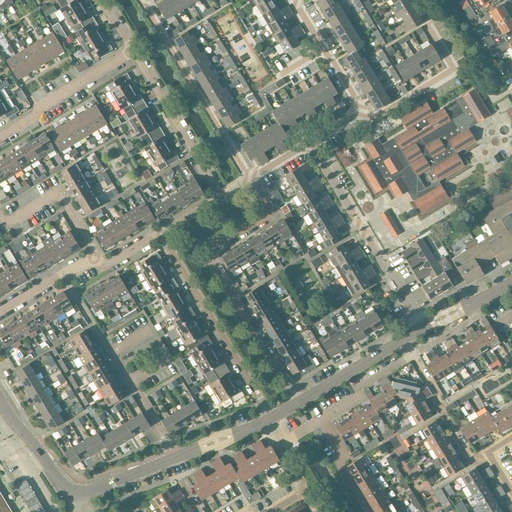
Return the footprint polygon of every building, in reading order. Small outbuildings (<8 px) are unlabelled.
[(59,9),(65,18),(83,8),(78,0),(62,0),(57,3),(61,8),(59,9)] [(174,16),(164,0),(163,0),(155,5),(156,7),(165,21),(174,16)] [(176,0),(164,0),(174,16),(182,10),(176,0)] [(188,0),(176,0),(182,10),(191,5),(188,0)] [(252,8),(251,8),(257,18),(261,15),(276,6),(273,1),(275,0),(265,0),(256,6),(252,8)] [(319,0),(316,2),(321,11),(336,2),(335,0),(319,0)] [(395,8),(391,10),(394,15),(411,5),(408,0),(399,0),(392,4),(395,8)] [(462,0),(460,1),(459,2),(462,8),(464,7),(468,4),(465,0),(462,0)] [(468,0),(471,4),(474,3),(478,9),(483,6),(492,0),(468,0)] [(336,2),(321,11),(327,20),(342,11),(336,2)] [(47,9),(48,9),(45,4),(40,7),(43,12),(47,9)] [(479,27),(482,31),(508,15),(501,4),(490,11),(494,18),(479,27)] [(401,17),(403,22),(417,14),(411,5),(394,15),(397,20),(401,17)] [(261,15),(267,24),(290,10),(288,6),(279,11),(276,6),(261,15)] [(83,8),(65,18),(70,27),(73,33),(75,32),(94,20),(91,14),(88,16),(83,8)] [(287,25),(284,20),(293,15),(290,10),(267,24),(270,29),(267,31),(269,36),(273,34),(287,25)] [(342,11),(327,20),(332,29),(347,20),(342,11)] [(417,14),(403,22),(406,26),(402,28),(405,33),(422,23),(417,14)] [(511,22),(508,15),(482,31),(484,36),(499,27),(503,33),(511,27),(511,22)] [(77,38),(82,47),(100,36),(95,27),(97,25),(94,20),(75,32),(78,37),(77,38)] [(347,20),(332,29),(337,38),(352,28),(347,20)] [(176,26),(177,29),(171,32),(174,36),(180,32),(179,32),(183,30),(179,24),(176,26)] [(273,34),(278,43),(301,29),(299,25),(290,30),(287,25),(273,34)] [(352,28),(337,38),(343,46),(358,37),(352,28)] [(301,29),(278,43),(284,52),(299,44),(296,38),(304,33),(301,29)] [(479,33),(476,35),(479,40),(482,39),(485,37),(484,36),(482,31),(479,33)] [(52,32),(43,38),(54,56),(64,51),(52,32)] [(173,40),(178,49),(195,38),(193,34),(189,36),(186,32),(173,40)] [(496,53),(497,54),(508,48),(511,53),(511,52),(511,33),(498,42),(499,45),(494,49),(496,53)] [(66,37),(61,41),(64,46),(71,42),(68,36),(66,37)] [(100,36),(82,47),(88,56),(89,55),(92,60),(99,56),(100,56),(112,49),(108,43),(105,44),(100,36)] [(258,36),(253,39),(256,44),(261,41),(258,36)] [(358,37),(343,46),(348,55),(358,49),(363,46),(358,37)] [(43,38),(34,44),(45,62),(54,56),(43,38)] [(178,49),(184,58),(197,50),(194,45),(198,43),(195,38),(178,49)] [(4,43),(10,53),(13,51),(7,41),(4,43)] [(34,44),(24,49),(35,68),(45,62),(34,44)] [(432,44),(422,50),(431,64),(440,59),(441,59),(432,44)] [(24,49),(15,55),(26,74),(35,68),(24,49)] [(348,55),(344,58),(349,67),(363,58),(358,49),(348,55)] [(184,58),(189,67),(206,57),(204,53),(200,55),(197,50),(184,58)] [(422,50),(413,55),(422,70),(431,64),(422,50)] [(26,74),(15,55),(6,60),(5,61),(17,79),(26,74)] [(413,55),(405,60),(414,75),(422,70),(413,55)] [(189,67),(194,75),(208,67),(205,63),(209,60),(206,57),(189,67)] [(363,58),(349,67),(354,76),(369,67),(363,58)] [(414,75),(405,60),(396,66),(405,81),(414,75)] [(76,67),(79,72),(88,67),(85,61),(76,67)] [(194,75),(200,84),(217,74),(214,69),(210,71),(208,67),(194,75)] [(369,67),(354,76),(359,84),(374,76),(369,67)] [(109,91),(115,100),(133,89),(127,81),(130,79),(127,73),(114,81),(107,85),(110,90),(109,91)] [(200,84),(205,93),(218,85),(216,81),(220,78),(217,74),(200,84)] [(374,76),(359,84),(365,93),(379,84),(374,76)] [(275,82),(278,88),(285,83),(282,78),(275,82)] [(309,89),(318,104),(324,101),(329,109),(337,104),(332,96),(337,93),(327,78),(309,89)] [(236,81),(230,84),(232,89),(239,85),(236,80),(236,81)] [(258,93),(261,98),(277,88),(274,83),(258,93)] [(379,84),(365,93),(370,102),(385,93),(379,84)] [(205,93),(210,102),(227,92),(225,87),(221,89),(218,85),(205,93)] [(381,145),(377,138),(364,146),(371,159),(358,167),(374,193),(387,185),(395,198),(408,190),(410,194),(422,213),(448,198),(437,180),(464,165),(457,153),(477,141),(469,128),(472,126),(492,115),(476,88),(433,114),(425,101),(398,117),(406,130),(381,145)] [(121,108),(124,113),(144,101),(140,96),(138,98),(133,89),(115,100),(120,109),(121,108)] [(318,104),(309,89),(290,100),(300,116),(305,113),(310,121),(318,116),(313,108),(318,104)] [(210,102),(216,110),(229,102),(226,98),(230,96),(227,92),(210,102)] [(252,93),(245,97),(248,103),(251,101),(255,98),(254,96),(252,93)] [(385,93),(370,102),(376,111),(390,102),(385,93)] [(266,108),(252,116),(255,121),(271,112),(273,111),(265,99),(262,101),(266,108)] [(10,109),(4,100),(2,101),(0,102),(0,115),(3,114),(7,119),(8,118),(15,114),(19,112),(15,106),(10,109)] [(290,100),(271,112),(277,122),(281,127),(286,124),(292,132),(300,127),(294,119),(300,116),(290,100)] [(126,119),(132,129),(150,118),(145,109),(147,107),(144,101),(124,113),(128,119),(126,119)] [(229,102),(216,110),(221,119),(238,109),(241,107),(238,102),(231,106),(229,102)] [(95,105),(86,111),(97,129),(107,123),(96,105),(95,105)] [(238,109),(221,119),(226,128),(240,120),(237,116),(241,114),(238,109)] [(86,111),(77,116),(88,135),(97,129),(86,111)] [(107,116),(110,122),(116,119),(112,113),(107,116)] [(77,116),(67,122),(78,141),(88,135),(77,116)] [(139,137),(142,142),(161,130),(158,125),(155,126),(150,118),(132,129),(137,138),(139,137)] [(67,122),(58,128),(69,146),(78,141),(67,122)] [(287,137),(281,127),(277,122),(259,133),(268,148),(274,145),(279,154),(286,149),(281,141),(287,137)] [(69,146),(58,128),(49,134),(60,152),(69,146)] [(143,148),(149,157),(167,146),(162,138),(165,136),(161,130),(142,142),(145,147),(143,148)] [(45,133),(36,139),(46,155),(55,149),(45,133)] [(259,133),(240,144),(249,160),(254,157),(260,165),(268,160),(263,152),(268,148),(259,133)] [(36,139),(28,144),(38,160),(46,155),(36,139)] [(28,144),(20,149),(30,165),(38,160),(28,144)] [(167,146),(149,157),(155,167),(156,166),(159,171),(166,167),(179,159),(175,153),(173,155),(167,146)] [(20,149),(12,154),(22,170),(30,165),(20,149)] [(12,154),(4,159),(8,165),(13,175),(22,170),(12,154)] [(488,159),(493,166),(501,161),(497,154),(488,159)] [(4,159),(0,161),(0,170),(5,180),(13,175),(8,165),(4,159)] [(60,172),(65,181),(81,171),(76,163),(60,172)] [(306,164),(284,176),(290,185),(304,177),(301,172),(310,167),(307,163),(306,163),(306,164)] [(140,174),(145,181),(152,177),(147,170),(140,174)] [(65,181),(70,189),(86,179),(81,171),(65,181)] [(492,235),(476,244),(486,261),(494,256),(499,265),(511,256),(511,171),(503,177),(506,182),(507,183),(486,196),(494,209),(481,217),(492,235)] [(304,177),(290,185),(296,195),(318,181),(316,177),(307,182),(304,177)] [(193,178),(184,184),(194,199),(203,194),(193,178)] [(70,189),(75,197),(91,188),(86,179),(70,189)] [(318,181),(296,195),(301,204),(316,195),(313,191),(321,186),(318,181)] [(184,184),(176,189),(185,205),(194,199),(184,184)] [(75,197),(80,205),(96,196),(91,188),(75,197)] [(176,189),(167,194),(177,210),(185,205),(176,189)] [(167,194),(159,199),(168,215),(177,210),(167,194)] [(316,195),(301,204),(307,214),(330,200),(327,196),(319,201),(316,195)] [(0,203),(1,205),(10,199),(7,196),(0,200),(0,203)] [(96,196),(80,205),(85,214),(101,204),(96,196)] [(168,215),(159,199),(153,203),(150,199),(147,201),(149,205),(159,221),(168,215)] [(330,200),(307,214),(313,223),(327,214),(324,209),(332,204),(330,200)] [(144,202),(136,208),(146,224),(154,219),(144,202)] [(286,205),(280,208),(284,215),(290,212),(286,205)] [(136,208),(128,213),(138,229),(146,224),(136,208)] [(100,209),(94,213),(96,216),(98,218),(103,215),(101,212),(102,212),(100,209)] [(383,213),(379,215),(382,220),(390,215),(387,210),(383,213)] [(120,212),(117,214),(119,218),(129,234),(138,229),(128,213),(123,216),(120,212)] [(327,214),(313,223),(318,232),(341,219),(338,214),(330,219),(327,214)] [(390,215),(382,220),(392,238),(401,233),(390,215)] [(119,218),(111,223),(121,239),(129,234),(119,218)] [(341,219),(318,232),(324,241),(319,244),(319,245),(322,249),(338,240),(335,235),(338,233),(335,228),(343,223),(341,219)] [(283,220),(274,226),(283,241),(292,236),(283,220)] [(111,223),(103,228),(113,244),(121,239),(111,223)] [(113,244),(103,228),(101,224),(97,226),(99,230),(94,233),(104,249),(113,244)] [(274,226),(265,231),(275,246),(283,241),(274,226)] [(69,231),(61,236),(70,252),(79,247),(69,231)] [(265,231),(256,236),(266,252),(275,246),(265,231)] [(61,236),(53,241),(62,257),(70,252),(61,236)] [(256,236),(248,242),(257,257),(266,252),(256,236)] [(410,245),(410,246),(401,252),(402,254),(403,253),(423,285),(421,286),(430,300),(453,286),(448,279),(455,275),(445,257),(436,262),(422,238),(410,245)] [(42,243),(45,246),(54,262),(62,257),(53,241),(48,244),(46,241),(42,243)] [(259,260),(257,257),(248,242),(239,247),(248,262),(250,265),(259,260)] [(340,244),(324,254),(327,258),(328,259),(329,258),(335,267),(338,265),(361,252),(360,250),(358,247),(350,252),(347,247),(343,249),(340,244)] [(486,261),(476,244),(451,259),(463,280),(466,284),(483,274),(478,266),(486,261)] [(45,246),(36,251),(46,267),(54,262),(45,246)] [(239,247),(230,252),(238,265),(239,268),(248,262),(239,247)] [(313,249),(307,253),(310,258),(317,255),(313,249)] [(38,272),(46,267),(36,251),(31,255),(29,250),(26,252),(28,256),(38,272)] [(238,265),(230,252),(221,258),(230,273),(239,268),(238,265)] [(338,265),(335,267),(340,276),(358,266),(355,261),(363,256),(361,252),(338,265)] [(140,270),(146,280),(163,269),(158,261),(161,259),(157,253),(146,260),(138,264),(141,270),(140,270)] [(20,262),(30,277),(38,272),(28,256),(20,262)] [(315,260),(311,262),(314,269),(319,266),(315,260)] [(9,268),(18,284),(27,279),(17,263),(9,268)] [(8,284),(10,289),(18,284),(9,268),(6,265),(3,267),(5,270),(1,273),(8,284)] [(358,266),(340,276),(346,286),(349,284),(372,270),(369,266),(361,271),(358,266)] [(153,288),(156,293),(175,282),(171,276),(169,278),(163,269),(146,280),(151,289),(153,288)] [(349,284),(346,286),(352,295),(369,285),(366,280),(375,275),(372,270),(349,284)] [(130,278),(126,272),(121,275),(125,281),(130,278)] [(1,273),(0,273),(0,290),(2,294),(10,289),(8,284),(1,273)] [(119,276),(110,281),(120,297),(129,292),(119,276)] [(325,286),(330,283),(327,278),(322,281),(325,286)] [(110,281),(102,286),(112,302),(120,297),(110,281)] [(157,299),(163,309),(181,298),(175,289),(178,287),(175,282),(156,293),(159,298),(157,299)] [(245,295),(250,305),(269,293),(263,284),(245,295)] [(102,286),(94,291),(106,311),(114,306),(112,302),(102,286)] [(94,291),(85,296),(92,308),(95,312),(95,313),(100,310),(102,313),(106,311),(94,291)] [(336,292),(331,296),(334,300),(341,296),(338,291),(336,292)] [(63,292),(54,297),(60,307),(64,313),(67,317),(75,312),(73,308),(73,307),(63,292)] [(269,293),(250,305),(255,313),(271,304),(274,302),(269,293)] [(54,297),(46,302),(56,318),(64,313),(60,307),(54,297)] [(181,298),(163,309),(168,318),(170,317),(173,321),(192,310),(189,304),(186,306),(181,298)] [(46,302),(38,307),(48,323),(56,318),(46,302)] [(271,304),(255,313),(261,322),(276,313),(271,304)] [(38,307),(30,312),(40,328),(48,323),(38,307)] [(152,313),(149,308),(143,311),(147,317),(152,313)] [(373,309),(364,315),(374,330),(383,325),(373,309)] [(175,328),(180,337),(198,326),(193,318),(196,316),(192,310),(173,321),(176,327),(175,328)] [(362,311),(353,316),(356,320),(365,336),(374,330),(364,315),(362,311)] [(30,312),(22,317),(34,336),(37,334),(35,331),(40,328),(30,312)] [(276,313),(261,322),(266,331),(284,320),(281,315),(280,316),(279,313),(278,312),(276,313)] [(22,317),(14,322),(23,338),(28,335),(30,338),(34,336),(22,317)] [(486,329),(481,332),(491,348),(500,342),(485,318),(481,320),(486,329)] [(266,331),(271,340),(287,330),(286,330),(289,328),(284,320),(266,331)] [(304,320),(300,322),(299,323),(302,328),(307,325),(304,320)] [(356,320),(347,326),(356,341),(365,336),(356,320)] [(14,322),(5,327),(8,331),(17,347),(21,344),(19,341),(23,338),(14,322)] [(187,345),(190,350),(209,338),(206,333),(203,335),(198,326),(180,337),(186,346),(187,345)] [(340,326),(337,328),(348,346),(356,341),(347,326),(342,329),(340,326)] [(8,331),(5,327),(0,330),(0,337),(2,340),(0,341),(0,344),(3,350),(7,348),(12,344),(14,348),(17,347),(8,331)] [(471,327),(466,329),(481,353),(491,348),(481,332),(479,329),(474,333),(471,327)] [(337,328),(328,333),(330,336),(339,351),(348,346),(337,328)] [(467,340),(462,343),(472,359),(481,353),(466,329),(462,332),(467,340)] [(287,330),(271,340),(276,348),(295,337),(294,334),(292,334),(290,335),(287,330)] [(68,340),(73,349),(89,339),(84,331),(68,340)] [(498,334),(502,340),(507,336),(504,331),(498,334)] [(276,348),(282,357),(297,348),(294,342),(300,339),(297,335),(295,337),(276,348)] [(323,337),(319,339),(321,342),(330,357),(332,356),(339,351),(330,336),(324,339),(323,337)] [(192,356),(197,365),(215,354),(210,346),(213,344),(209,338),(190,350),(193,355),(192,356)] [(452,338),(448,340),(463,365),(472,359),(462,343),(457,346),(452,338)] [(73,349),(78,357),(94,347),(89,339),(73,349)] [(448,340),(443,343),(449,352),(444,354),(453,370),(460,366),(463,365),(448,340)] [(78,357),(83,365),(99,355),(94,347),(78,357)] [(282,357),(287,365),(302,356),(297,348),(282,357)] [(434,349),(429,352),(444,376),(453,370),(444,354),(439,357),(434,349)] [(444,376),(429,352),(425,354),(430,363),(425,366),(434,382),(444,376)] [(205,373),(208,378),(227,367),(223,361),(220,363),(215,354),(197,365),(203,374),(205,373)] [(302,356),(287,365),(292,374),(298,371),(302,376),(316,367),(313,362),(309,355),(306,356),(305,354),(303,356),(302,356)] [(99,355),(83,365),(88,373),(104,364),(99,355)] [(498,360),(489,366),(492,371),(496,369),(501,366),(501,365),(498,361),(498,360)] [(15,372),(21,381),(33,373),(28,364),(15,372)] [(93,381),(109,372),(104,364),(88,373),(84,376),(89,384),(93,381)] [(209,384),(215,394),(233,383),(227,374),(230,372),(227,367),(208,378),(211,383),(209,384)] [(479,370),(469,376),(473,382),(482,377),(479,370)] [(109,372),(93,381),(98,390),(114,380),(109,372)] [(21,381),(26,389),(39,381),(33,373),(21,381)] [(52,383),(58,380),(63,376),(61,373),(50,380),(52,383)] [(386,376),(377,381),(382,379),(394,400),(395,400),(396,402),(403,398),(407,380),(397,377),(396,382),(392,381),(390,382),(386,376)] [(469,376),(460,381),(464,388),(470,384),(473,382),(469,376)] [(382,379),(377,381),(378,382),(383,390),(378,393),(387,409),(397,403),(395,400),(394,400),(382,379)] [(98,390),(103,398),(119,388),(114,380),(98,390)] [(416,382),(407,380),(403,398),(407,399),(409,403),(429,391),(427,386),(425,388),(421,390),(419,387),(415,386),(416,382)] [(26,389),(31,397),(43,389),(39,381),(26,389)] [(233,383),(215,394),(220,403),(222,402),(225,407),(232,403),(244,396),(240,390),(238,391),(233,383)] [(364,390),(363,390),(368,400),(370,402),(371,402),(378,415),(379,414),(381,418),(382,417),(383,414),(382,413),(387,409),(378,393),(373,396),(368,388),(368,387),(364,390)] [(119,388),(103,398),(108,406),(124,397),(119,388)] [(31,397),(36,405),(48,398),(43,389),(31,397)] [(432,395),(429,391),(409,403),(405,405),(411,415),(426,405),(423,400),(428,397),(432,395)] [(472,391),(464,395),(467,399),(474,395),(472,391)] [(36,405),(41,414),(53,406),(48,398),(36,405)] [(511,400),(489,414),(497,426),(500,432),(511,425),(511,400)] [(194,401),(186,406),(194,419),(202,414),(194,401)] [(371,402),(370,402),(361,408),(371,423),(381,418),(379,414),(378,415),(371,402)] [(446,406),(448,411),(456,406),(453,402),(446,406)] [(432,415),(426,405),(411,415),(417,424),(432,415)] [(41,414),(46,422),(58,414),(53,406),(41,414)] [(186,406),(177,411),(185,424),(194,419),(186,406)] [(361,408),(352,413),(362,429),(371,423),(361,408)] [(177,411),(169,416),(177,429),(185,424),(177,411)] [(489,414),(487,411),(478,416),(487,431),(497,426),(489,414)] [(142,413),(134,417),(142,431),(150,426),(142,413)] [(352,413),(343,419),(353,435),(357,432),(361,437),(365,435),(361,429),(362,429),(352,413)] [(58,414),(46,422),(50,430),(63,422),(58,414)] [(177,429),(169,416),(161,421),(169,434),(177,429)] [(478,416),(468,422),(478,437),(487,431),(478,416)] [(134,417),(126,423),(134,436),(142,431),(134,417)] [(343,419),(333,425),(343,441),(353,435),(343,419)] [(420,429),(426,439),(441,430),(435,420),(420,429)] [(478,437),(468,422),(459,428),(468,443),(478,437)] [(126,423),(117,428),(125,441),(134,436),(126,423)] [(397,430),(399,435),(406,430),(403,426),(397,430)] [(117,428),(109,433),(117,446),(125,441),(117,428)] [(391,435),(388,430),(382,434),(384,439),(391,435)] [(426,439),(431,448),(447,439),(441,430),(426,439)] [(105,445),(98,432),(89,437),(97,450),(105,445)] [(109,433),(101,438),(105,445),(109,451),(117,446),(109,433)] [(89,437),(81,442),(89,455),(97,450),(89,437)] [(403,440),(407,447),(411,444),(407,437),(403,440)] [(376,438),(370,442),(372,446),(379,442),(376,438)] [(431,448),(437,457),(452,448),(447,439),(431,448)] [(260,440),(256,443),(269,465),(279,460),(270,445),(264,448),(260,440)] [(81,442),(73,447),(81,460),(89,455),(81,442)] [(372,446),(370,442),(363,446),(366,450),(372,446)] [(256,453),(251,456),(259,471),(269,465),(256,443),(251,445),(256,453)] [(378,446),(382,453),(387,450),(383,443),(378,446)] [(81,460),(73,447),(64,453),(72,465),(81,460)] [(437,457),(443,467),(458,457),(452,448),(437,457)] [(357,449),(351,453),(353,457),(360,454),(357,449)] [(410,452),(414,459),(418,456),(414,449),(410,452)] [(241,452),(237,454),(250,477),(259,471),(251,456),(246,459),(241,452)] [(241,482),(242,481),(250,477),(237,454),(233,457),(237,464),(232,468),(241,482)] [(385,458),(389,464),(394,462),(390,455),(385,458)] [(346,465),(352,474),(367,464),(362,456),(346,465)] [(418,456),(414,459),(418,465),(418,466),(422,463),(418,456)] [(458,457),(443,467),(449,476),(464,467),(458,457)] [(228,483),(238,477),(232,468),(229,462),(224,465),(220,458),(215,460),(228,483)] [(219,488),(228,483),(215,460),(211,463),(215,471),(210,474),(219,488)] [(394,462),(389,464),(393,471),(398,469),(394,462)] [(352,474),(357,483),(373,474),(367,464),(352,474)] [(461,477),(467,486),(491,471),(489,467),(479,473),(476,467),(461,477)] [(421,470),(425,477),(430,475),(425,468),(421,470)] [(209,494),(219,488),(210,474),(205,477),(201,469),(196,472),(209,494)] [(467,486),(472,496),(487,486),(484,481),(494,475),(491,471),(467,486)] [(200,500),(209,494),(196,472),(192,474),(197,482),(191,485),(200,500)] [(357,483),(363,493),(379,483),(373,474),(357,483)] [(397,477),(400,483),(405,480),(401,474),(397,477)] [(430,475),(425,477),(429,484),(434,481),(430,475)] [(44,511),(26,480),(15,486),(30,511),(44,511)] [(405,480),(400,483),(405,490),(409,487),(405,480)] [(251,496),(242,481),(237,485),(249,504),(261,497),(258,492),(251,496)] [(363,493),(369,502),(384,492),(379,483),(363,493)] [(443,487),(449,497),(454,493),(448,484),(443,487)] [(472,496),(478,505),(502,490),(500,486),(491,492),(487,486),(472,496)] [(435,492),(434,493),(437,497),(443,493),(441,488),(435,492)] [(167,489),(148,500),(154,509),(181,493),(178,489),(170,494),(167,489)] [(478,505),(482,511),(487,511),(499,505),(496,500),(505,494),(502,490),(478,505)] [(369,502),(374,511),(390,502),(384,492),(369,502)] [(408,495),(412,502),(417,499),(412,492),(408,495)] [(181,493),(154,509),(155,511),(170,511),(178,507),(175,502),(184,497),(181,493)] [(443,493),(437,497),(439,501),(446,497),(443,493)] [(0,511),(9,511),(0,495),(0,511)] [(446,497),(439,501),(441,505),(448,501),(446,497)] [(417,499),(412,502),(416,508),(420,506),(417,499)] [(448,501),(441,505),(444,508),(444,509),(451,505),(448,501)] [(285,511),(296,511),(305,507),(302,502),(285,511)] [(396,511),(399,510),(397,506),(394,508),(390,502),(374,511),(396,511)] [(462,502),(455,507),(458,511),(465,511),(468,511),(462,502)]
